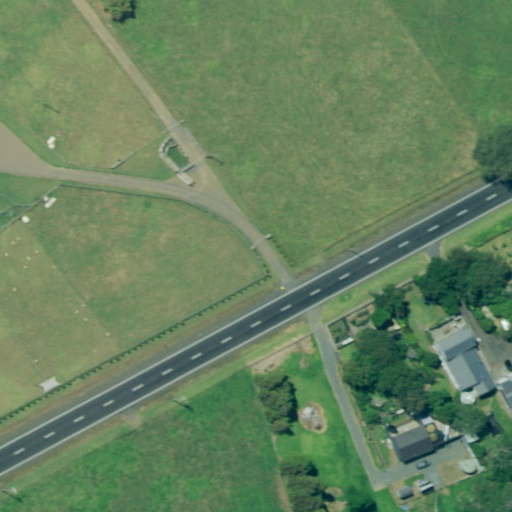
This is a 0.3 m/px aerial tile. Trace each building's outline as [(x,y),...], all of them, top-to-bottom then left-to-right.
[(502,325),(491,303),(474,312),(485,333),(502,325)] [(355,342),(343,320),(325,329),(337,351),(355,342)] [(457,334),(451,322),(439,328),(445,341),(434,346),(458,392),(471,386),(476,397),(494,387),(464,330),(457,334)] [(511,375),(499,383),(511,407),(511,375)] [(391,447),(386,432),(375,436),(379,450),(391,447)]
